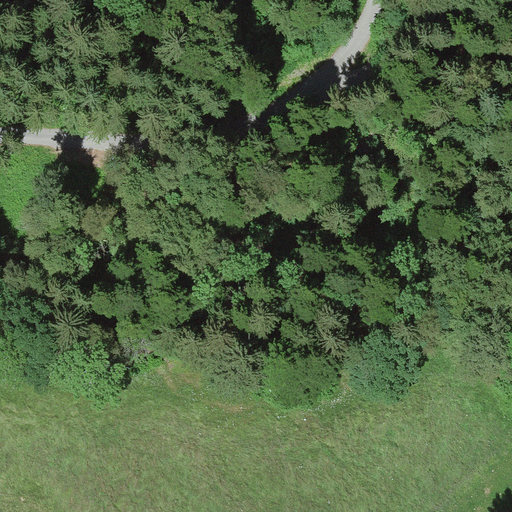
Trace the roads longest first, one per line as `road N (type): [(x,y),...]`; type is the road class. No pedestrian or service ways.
road 1 (unclassified): [(0,138),(172,146),(234,126),(314,84),(355,40),(375,0)]
road 2 (track): [(314,84),(354,80),(445,25),(511,10)]
